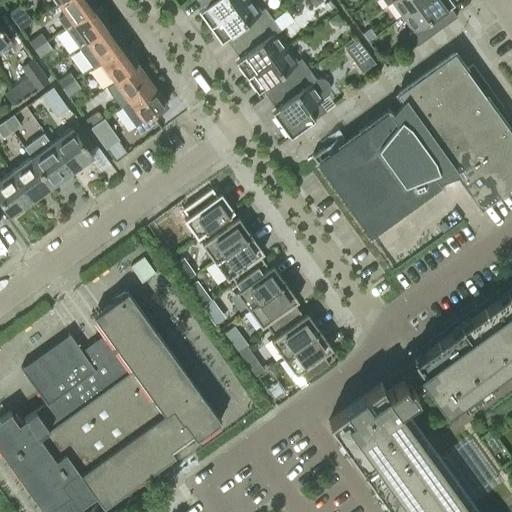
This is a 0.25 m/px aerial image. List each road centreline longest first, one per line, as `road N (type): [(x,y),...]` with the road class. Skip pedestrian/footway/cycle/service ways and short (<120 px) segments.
road 1 (residential): [(0,300),(233,129)]
road 2 (residential): [(380,335),(365,362),(199,480),(221,511)]
road 3 (residential): [(380,335),(233,129)]
road 4 (residential): [(511,228),(395,314),(380,335)]
road 5 (residential): [(233,129),(156,20)]
